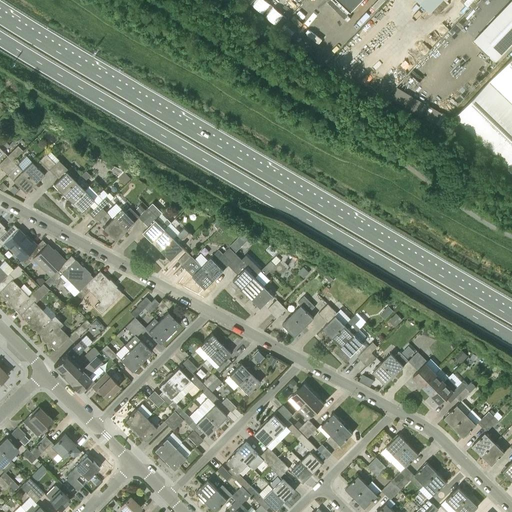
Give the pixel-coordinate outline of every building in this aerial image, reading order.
[(338,0),(351,12),(362,0),(338,0)] [(413,0),(430,16),(445,0),(413,0)] [(511,1),(475,40),(497,61),(511,44),(511,1)] [(447,62),(466,43),(462,39),(443,59),(447,62)] [(511,177),(511,176),(511,58),(455,120),(511,177)] [(427,104),(421,115),(425,117),(431,107),(427,104)] [(442,112),(435,123),(440,126),(446,115),(442,112)] [(0,136),(0,153),(9,145),(0,136)] [(0,166),(3,170),(12,160),(22,150),(17,145),(0,162),(0,166)] [(25,155),(17,164),(34,183),(49,169),(58,160),(50,151),(46,154),(45,153),(34,165),(25,155)] [(12,160),(3,170),(7,174),(16,165),(12,160)] [(53,173),(62,164),(58,160),(49,169),(53,173)] [(25,192),(34,183),(17,164),(16,165),(7,174),(25,192)] [(63,193),(75,180),(66,171),(68,169),(62,164),(53,173),(58,179),(53,184),(63,193)] [(86,179),(90,175),(85,170),(81,175),(86,179)] [(72,202),(84,189),(75,180),(63,193),(72,202)] [(81,211),(93,199),(97,203),(102,199),(88,185),(84,189),(72,202),(81,211)] [(92,217),(102,208),(110,200),(106,195),(102,199),(97,203),(88,213),(92,217)] [(171,222),(167,218),(163,222),(158,217),(162,212),(152,203),(148,208),(152,212),(143,222),(148,226),(143,232),(152,241),(165,229),(165,228),(171,222)] [(141,204),(136,210),(141,214),(146,209),(141,204)] [(124,231),(138,217),(139,216),(129,207),(124,212),(121,209),(112,218),(124,231)] [(152,212),(148,208),(147,207),(146,209),(141,214),(139,216),(138,217),(143,222),(152,212)] [(102,208),(92,217),(97,222),(106,213),(102,208)] [(115,240),(124,231),(112,218),(102,227),(115,240)] [(175,227),(180,223),(175,218),(171,222),(175,227)] [(224,225),(217,219),(213,222),(213,226),(218,231),(224,225)] [(50,275),(63,262),(42,239),(35,246),(13,224),(6,231),(0,237),(0,246),(4,242),(21,260),(18,264),(22,269),(26,264),(33,258),(50,275)] [(161,250),(174,237),(165,229),(152,241),(161,250)] [(242,256),(257,241),(253,236),(238,251),(242,256)] [(174,237),(161,250),(171,259),(183,246),(174,237)] [(229,247),(233,251),(239,245),(235,240),(228,247),(229,247)] [(242,260),(237,256),(229,247),(223,253),(231,262),(229,265),(233,269),(242,260)] [(219,249),(216,252),(201,267),(214,279),(229,265),(231,262),(223,253),(219,249)] [(182,265),(191,256),(189,254),(186,252),(178,260),(182,265)] [(79,291),(93,277),(70,255),(63,262),(50,275),(45,281),(43,283),(47,287),(60,275),(60,276),(62,274),(79,291)] [(191,256),(182,265),(187,270),(196,261),(191,256)] [(251,298),(264,285),(270,279),(266,275),(281,260),(276,256),(261,271),(261,270),(242,288),(251,298)] [(242,288),(261,270),(261,269),(252,260),(247,265),(242,260),(233,269),(238,274),(233,279),(242,288)] [(201,267),(196,261),(187,270),(205,287),(214,279),(201,267)] [(21,270),(22,269),(18,264),(9,273),(0,281),(0,294),(5,300),(12,307),(16,310),(31,295),(30,295),(28,296),(12,279),(20,275),(21,274),(21,273),(22,273),(22,272),(21,271),(21,270)] [(299,271),(305,276),(309,272),(303,266),(299,271)] [(0,267),(0,281),(9,273),(8,273),(7,274),(0,267)] [(93,277),(79,291),(84,295),(90,289),(101,299),(94,306),(101,312),(120,292),(99,270),(93,277)] [(49,289),(47,287),(43,283),(39,286),(31,295),(16,310),(27,322),(34,329),(37,332),(51,318),(35,303),(49,289)] [(264,285),(251,298),(261,307),(273,295),(264,285)] [(79,300),(74,295),(68,301),(73,306),(79,300)] [(292,314),(304,327),(314,317),(309,312),(316,306),(305,295),(298,301),(305,307),(304,308),(301,305),(292,314)] [(143,309),(151,301),(146,296),(137,305),(138,306),(131,312),(135,317),(143,309)] [(154,298),(151,301),(143,309),(148,313),(158,303),(154,298)] [(272,313),(281,304),(277,299),(268,308),(272,313)] [(323,317),(333,308),(328,303),(319,312),(323,317)] [(281,304),(272,313),(277,318),(286,309),(281,304)] [(388,305),(383,310),(388,315),(393,310),(388,305)] [(332,337),(350,318),(341,308),(336,312),(333,308),(323,317),(328,322),(323,327),(332,337)] [(157,322),(169,333),(179,324),(167,312),(157,322)] [(396,313),(391,318),(397,324),(403,319),(396,313)] [(295,336),(304,327),(292,314),(282,323),(295,336)] [(360,328),(355,323),(360,318),(355,314),(350,318),(332,337),(341,346),(354,333),(360,328)] [(130,321),(140,332),(145,327),(134,317),(130,321)] [(51,318),(37,332),(40,335),(47,342),(55,350),(68,336),(59,327),(51,318)] [(79,335),(90,324),(86,319),(74,331),(79,335)] [(136,336),(140,332),(130,321),(125,326),(133,335),(124,344),(129,349),(141,361),(151,351),(136,336)] [(159,343),(169,333),(157,322),(148,331),(159,343)] [(103,328),(98,323),(94,328),(98,333),(103,328)] [(209,356),(221,343),(211,333),(199,346),(209,356)] [(354,333),(341,346),(350,355),(363,343),(354,333)] [(74,360),(77,356),(87,346),(81,339),(53,365),(61,373),(73,360),(74,360)] [(373,341),(364,351),(357,357),(362,362),(377,345),(373,341)] [(221,343),(209,356),(218,365),(231,353),(221,343)] [(111,359),(116,355),(106,345),(102,349),(111,359)] [(408,358),(415,351),(409,345),(402,352),(408,358)] [(90,360),(95,355),(99,352),(93,347),(85,355),(90,360)] [(462,363),(468,356),(460,348),(453,355),(462,363)] [(131,371),(141,361),(129,349),(120,359),(131,371)] [(265,357),(259,351),(253,356),(259,362),(265,357)] [(371,352),(362,361),(367,366),(376,357),(371,352)] [(381,363),(394,375),(408,361),(399,352),(394,357),(391,353),(381,363)] [(412,366),(422,356),(420,355),(417,352),(408,361),(412,366)] [(90,360),(86,365),(69,381),(78,390),(83,386),(87,390),(91,386),(95,382),(91,378),(88,375),(102,362),(95,355),(90,360)] [(69,381),(86,365),(80,359),(77,356),(74,360),(73,360),(61,373),(69,381)] [(421,385),(434,372),(424,363),(426,361),(422,356),(412,366),(417,371),(412,375),(421,385)] [(192,373),(197,367),(187,357),(182,363),(192,373)] [(238,385),(250,373),(240,363),(228,375),(238,385)] [(384,384),(394,375),(381,363),(372,371),(384,384)] [(168,377),(180,389),(190,379),(178,367),(168,377)] [(107,397),(119,385),(105,372),(95,382),(91,386),(99,394),(101,391),(107,397)] [(207,387),(217,377),(212,372),(202,383),(207,387)] [(430,394),(443,381),(434,372),(421,385),(430,394)] [(505,375),(501,372),(497,378),(501,381),(505,375)] [(250,373),(238,385),(248,394),(260,383),(250,373)] [(158,386),(162,390),(158,394),(164,401),(168,405),(173,400),(170,398),(180,389),(168,377),(158,386)] [(207,387),(202,383),(196,377),(191,381),(202,392),(207,387)] [(207,387),(211,392),(221,381),(217,377),(207,387)] [(374,379),(369,377),(365,383),(370,386),(374,379)] [(458,394),(465,387),(468,385),(464,380),(456,387),(448,378),(444,382),(443,381),(430,394),(440,404),(453,391),(452,391),(454,390),(458,394)] [(465,387),(469,392),(470,393),(476,388),(470,382),(468,385),(465,387)] [(314,393),(304,384),(292,395),(302,405),(314,393)] [(217,398),(211,392),(207,387),(202,392),(212,402),(217,398)] [(460,402),(469,392),(465,387),(458,394),(455,397),(460,402)] [(159,406),(164,401),(158,394),(154,390),(149,395),(159,406)] [(312,415),(323,403),(314,393),(302,405),(312,415)] [(231,412),(236,407),(226,397),(221,401),(231,412)] [(178,416),(183,411),(173,400),(168,405),(174,411),(178,416)] [(452,427),(466,414),(471,408),(462,400),(457,405),(457,404),(444,417),(452,427)] [(135,430),(147,418),(137,408),(142,404),(139,401),(134,407),(136,409),(125,420),(135,430)] [(205,414),(216,426),(226,416),(214,404),(205,414)] [(288,420),(293,415),(283,404),(278,409),(288,420)] [(53,420),(39,407),(34,412),(33,411),(23,421),(28,426),(32,422),(42,431),(53,420)] [(168,426),(178,416),(174,411),(163,421),(168,426)] [(178,416),(183,420),(188,425),(193,421),(183,411),(178,416)] [(481,426),(492,415),(489,411),(477,423),(481,426)] [(493,415),(497,420),(502,416),(497,411),(495,413),(493,415)] [(328,438),(331,435),(343,423),(333,413),(321,425),(318,428),(328,438)] [(207,435),(216,426),(205,414),(195,423),(207,435)] [(263,424),(275,436),(286,426),(274,414),(263,424)] [(466,414),(452,427),(463,437),(476,424),(466,414)] [(492,415),(481,426),(486,432),(497,420),(492,415)] [(172,430),(183,420),(178,416),(168,426),(172,430)] [(147,418),(135,430),(144,440),(156,428),(147,418)] [(308,419),(303,424),(298,429),(302,434),(313,424),(308,419)] [(298,438),(302,434),(298,429),(294,425),(292,423),(287,428),(298,438)] [(343,423),(331,435),(340,445),(353,433),(343,423)] [(266,445),(275,436),(263,424),(254,433),(266,445)] [(313,424),(302,434),(307,438),(309,436),(317,428),(313,424)] [(19,441),(25,434),(17,426),(11,433),(19,441)] [(197,446),(203,440),(193,430),(187,436),(197,446)] [(30,451),(36,458),(44,449),(52,457),(57,452),(62,457),(75,443),(65,432),(53,444),(45,436),(30,451)] [(480,455),(494,442),(485,432),(471,445),(480,455)] [(323,462),(313,453),(317,448),(310,441),(307,438),(302,434),(298,438),(310,451),(300,461),(312,473),(323,462)] [(395,457),(408,444),(399,434),(386,447),(395,457)] [(29,440),(24,435),(20,440),(24,445),(29,440)] [(0,443),(0,449),(9,459),(19,450),(6,437),(0,443)] [(164,459),(176,447),(166,437),(154,449),(164,459)] [(236,452),(248,464),(258,454),(245,442),(236,452)] [(494,442),(480,455),(491,465),(504,452),(494,442)] [(322,444),(317,448),(327,458),(331,454),(322,444)] [(408,444),(395,457),(405,467),(418,454),(408,444)] [(176,447),(164,459),(173,469),(185,457),(176,447)] [(274,462),(279,457),(269,447),(264,452),(274,462)] [(0,467),(0,468),(9,459),(0,449),(0,467)] [(36,458),(30,451),(27,449),(23,453),(31,462),(36,458)] [(239,473),(248,464),(236,452),(226,461),(231,466),(227,470),(232,476),(236,479),(240,475),(239,473)] [(270,466),(274,462),(264,452),(259,456),(270,466)] [(92,461),(87,456),(70,471),(71,471),(64,477),(77,490),(82,485),(76,479),(81,473),(87,479),(93,474),(95,473),(94,472),(100,467),(93,460),(92,461)] [(274,462),(284,473),(289,468),(279,457),(274,462)] [(372,462),(381,471),(385,467),(376,457),(372,462)] [(511,479),(511,460),(502,471),(511,480),(511,479)] [(303,482),(312,473),(300,461),(291,470),(303,482)] [(280,477),(284,473),(274,462),(270,466),(280,477)] [(377,476),(381,471),(372,462),(367,466),(377,476)] [(424,485),(437,472),(427,463),(414,475),(424,485)] [(43,465),(34,475),(39,479),(48,469),(43,465)] [(227,480),(232,476),(227,470),(222,465),(217,470),(227,480)] [(391,481),(395,485),(405,476),(410,471),(405,467),(400,471),(391,481)] [(400,490),(414,475),(410,471),(405,476),(395,485),(400,490)] [(0,475),(0,476),(8,485),(13,480),(4,472),(0,475)] [(437,472),(424,485),(433,495),(446,482),(437,472)] [(246,490),(251,485),(240,475),(236,479),(246,490)] [(354,498),(367,485),(358,475),(345,488),(354,498)] [(0,485),(4,489),(8,485),(0,476),(0,485)] [(262,476),(254,485),(260,490),(268,481),(262,476)] [(24,482),(26,484),(40,497),(44,493),(29,477),(24,482)] [(272,489),(284,501),(294,490),(282,478),(272,489)] [(206,502),(223,485),(222,484),(217,489),(208,479),(196,491),(206,502)] [(236,501),(246,490),(236,479),(234,481),(240,487),(232,494),(223,485),(206,502),(215,511),(231,496),(236,501)] [(381,491),(385,495),(395,485),(391,481),(381,491)] [(35,502),(40,497),(26,484),(22,489),(35,502)] [(246,490),(251,495),(257,500),(261,496),(251,485),(246,490)] [(367,485),(354,498),(364,508),(377,495),(367,485)] [(400,490),(395,485),(385,495),(390,499),(400,490)] [(455,509),(468,496),(458,487),(445,499),(455,509)] [(60,509),(70,499),(59,488),(49,498),(60,509)] [(272,489),(263,498),(261,496),(257,500),(261,504),(266,509),(270,505),(275,510),(284,501),(272,489)] [(250,511),(242,503),(251,495),(246,490),(236,501),(240,505),(233,511),(250,511)] [(125,511),(135,511),(140,508),(129,496),(120,506),(125,511)] [(468,496),(455,509),(457,511),(471,511),(478,506),(468,496)] [(394,511),(390,507),(394,504),(390,499),(377,511),(394,511)] [(421,511),(423,511),(432,504),(428,499),(419,509),(421,511)] [(25,511),(26,511),(45,511),(37,503),(33,507),(31,505),(25,511)]
